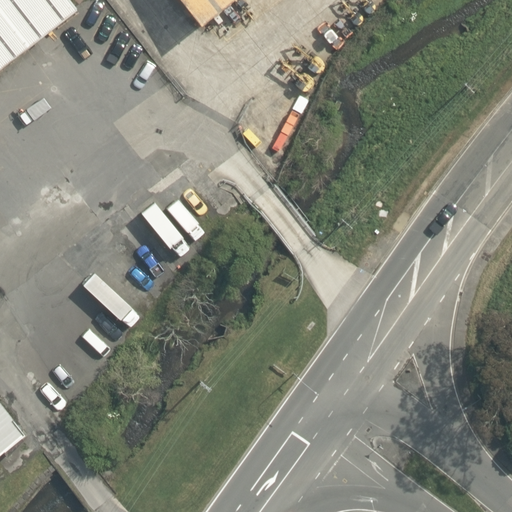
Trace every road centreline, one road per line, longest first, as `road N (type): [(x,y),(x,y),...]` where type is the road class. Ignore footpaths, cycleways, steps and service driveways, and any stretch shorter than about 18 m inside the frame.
road 1 (unclassified): [(434,247),(439,380),(452,425),(486,482)]
road 2 (unclassified): [(338,379),(486,482)]
road 3 (unclassified): [(434,247),(338,379)]
road 4 (unknown): [(213,136),(192,66),(159,0)]
road 5 (unclassified): [(421,511),(303,427)]
road 6 (unclassified): [(511,146),(434,247)]
